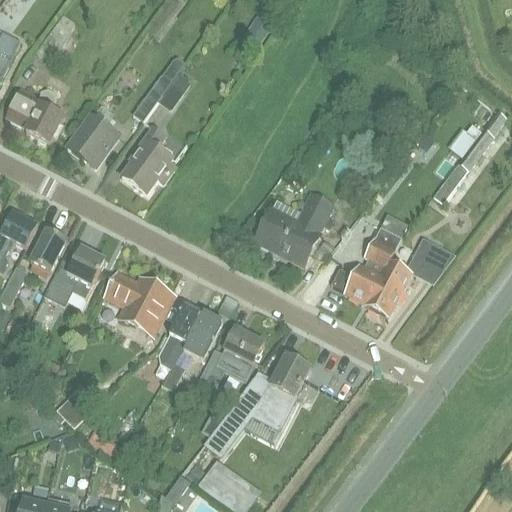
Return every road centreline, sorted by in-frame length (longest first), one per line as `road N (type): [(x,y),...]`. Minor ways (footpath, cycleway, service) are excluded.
road 1 (residential): [(436,390),(0,162)]
road 2 (unclassified): [(345,511),(436,390)]
road 3 (unclassified): [(436,390),(511,291)]
